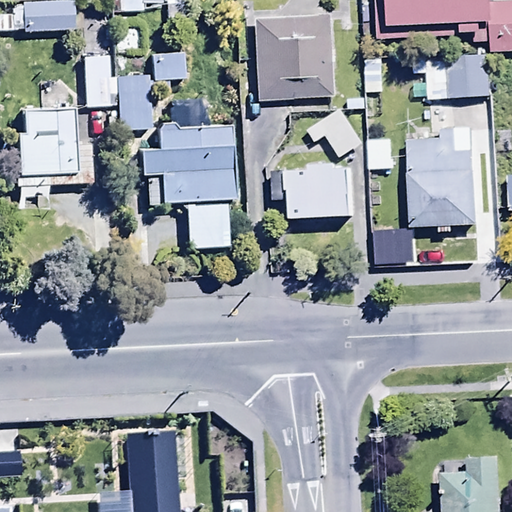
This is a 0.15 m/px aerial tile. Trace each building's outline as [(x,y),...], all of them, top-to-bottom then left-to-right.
[(17,3),(19,32),(69,29),(68,0),(17,3)] [(371,0),(374,38),(470,33),(470,41),(486,41),(487,54),(511,53),(511,2),(487,4),(486,0),(371,0)] [(329,14),(251,16),(253,100),(333,97),(329,14)] [(446,97),(446,99),(488,97),(485,51),(409,56),(410,76),(423,75),(424,98),(446,97)] [(81,57),(82,107),(113,106),(114,130),(148,129),(147,91),(165,90),(165,80),(182,80),(181,52),(148,53),(148,77),(141,77),(141,58),(120,58),(120,74),(106,74),(106,56),(81,57)] [(361,61),(362,95),(380,94),(379,60),(361,61)] [(71,106),(66,106),(65,84),(40,85),(41,107),(16,109),(17,129),(11,130),(15,212),(45,210),(43,183),(88,180),(86,141),(73,142),(71,106)] [(222,196),(231,196),(227,125),(200,126),(198,97),(165,99),(166,128),(152,128),(153,147),(133,148),(134,172),(141,172),(143,205),(180,202),(183,246),(225,244),(222,196)] [(338,107),(303,130),(313,145),(323,138),(339,161),(364,144),(338,107)] [(451,140),(404,141),(407,228),(435,227),(435,234),(449,233),(449,226),(472,225),(469,126),(451,127),(451,140)] [(365,147),(365,171),(388,172),(389,148),(365,147)] [(289,201),(290,218),(351,214),(349,168),(273,172),(275,202),(289,201)] [(246,511),(246,499),(218,500),(218,511),(175,511),(172,430),(120,432),(123,511),(246,511)] [(463,469),(437,470),(438,511),(498,511),(496,455),(463,456),(463,469)]
